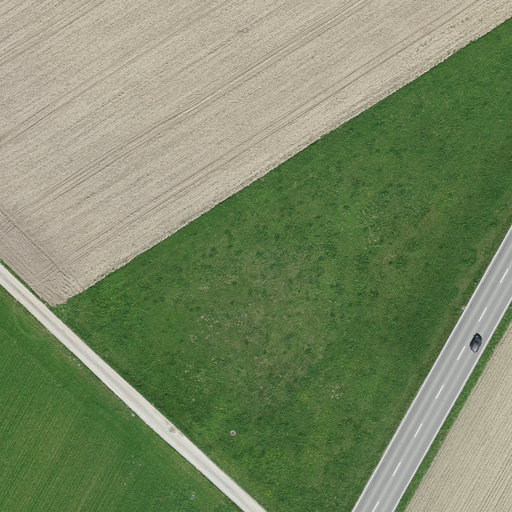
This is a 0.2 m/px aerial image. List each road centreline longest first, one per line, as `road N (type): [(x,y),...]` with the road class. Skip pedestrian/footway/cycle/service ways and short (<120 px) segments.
road 1 (track): [(253,511),(0,274)]
road 2 (primary): [(373,511),(511,264)]
